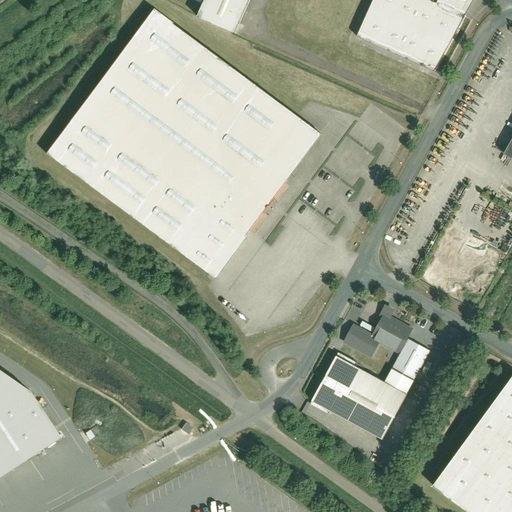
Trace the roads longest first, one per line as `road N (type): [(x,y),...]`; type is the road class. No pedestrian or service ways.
road 1 (unclassified): [(0,192),(168,301),(218,360),(226,398)]
road 2 (residential): [(511,14),(448,103),(362,270)]
road 3 (unclassified): [(0,238),(226,398)]
road 4 (residential): [(362,270),(288,388),(255,419)]
road 5 (residential): [(511,352),(362,270)]
road 6 (unclassified): [(255,419),(383,511)]
